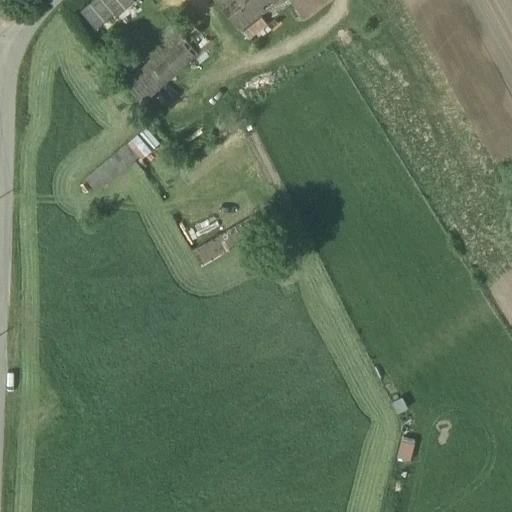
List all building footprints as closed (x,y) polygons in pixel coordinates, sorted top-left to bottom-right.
[(100,31),(135,0),(89,0),(80,8),(100,31)] [(213,0),(238,31),(239,31),(278,0),(213,0)] [(329,0),(288,0),(303,20),(329,0)] [(123,85),(141,104),(210,41),(190,19),(176,31),(178,33),(123,85)] [(126,141),(83,178),(95,190),(138,156),(140,158),(149,151),(136,134),(127,141),(126,141)] [(200,264),(262,229),(254,214),(192,249),(191,250),(200,264)] [(420,445),(406,441),(401,458),(414,463),(420,445)]
